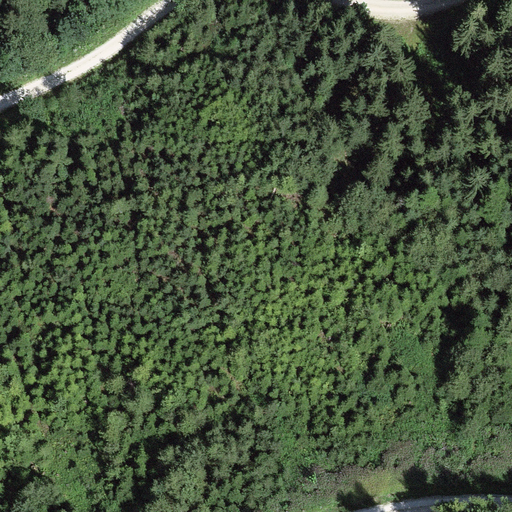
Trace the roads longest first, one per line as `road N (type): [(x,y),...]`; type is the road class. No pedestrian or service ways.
road 1 (track): [(172,0),(66,71),(0,95)]
road 2 (track): [(511,501),(387,511)]
